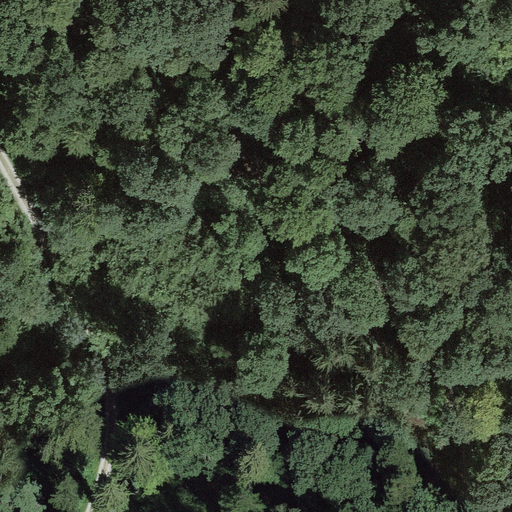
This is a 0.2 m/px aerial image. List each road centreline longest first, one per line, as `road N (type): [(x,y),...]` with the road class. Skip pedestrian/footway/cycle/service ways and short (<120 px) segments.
road 1 (track): [(275,0),(247,57),(248,127),(262,173),(343,262),(408,308),(447,380),(460,444),(458,511)]
road 2 (track): [(0,151),(112,382),(111,451),(86,511)]
